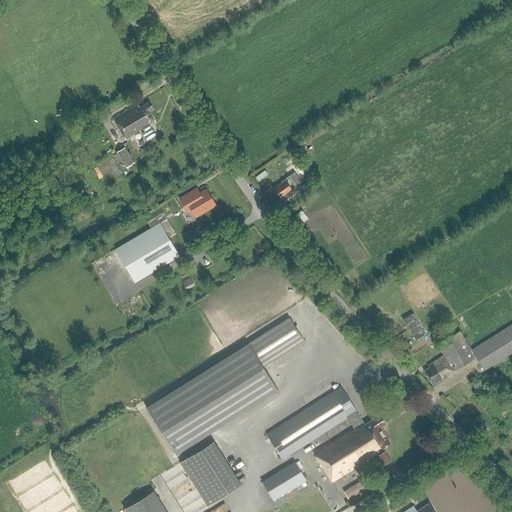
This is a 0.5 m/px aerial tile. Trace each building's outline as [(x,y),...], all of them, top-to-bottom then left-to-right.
[(155,122),(149,112),(153,109),(148,102),(139,107),(137,104),(112,119),(125,140),(142,129),(144,132),(142,134),(146,141),(155,135),(151,128),(149,125),(155,122)] [(85,145),(74,128),(62,136),(74,153),(85,145)] [(117,152),(127,168),(134,163),(125,148),(117,152)] [(301,182),(299,179),(294,172),(281,182),(282,183),(274,189),(280,197),(301,182)] [(199,195),(196,189),(180,199),(188,212),(192,209),(196,216),(203,212),(204,212),(206,211),(206,210),(214,205),(206,191),(199,195)] [(135,283),(179,257),(178,255),(185,251),(178,239),(171,243),(159,223),(115,249),(135,283)] [(190,278),(182,282),(186,290),(194,286),(190,278)] [(419,339),(430,333),(417,312),(406,318),(419,339)] [(262,366),(303,341),(290,319),(147,410),(175,454),(277,390),(262,366)] [(511,352),(511,324),(472,350),(460,331),(437,345),(444,356),(428,366),(429,368),(424,371),(432,385),(442,378),(443,380),(455,373),(454,370),(476,357),(484,370),(511,352)] [(493,372),(473,385),(480,396),(487,391),(488,392),(488,393),(501,413),(510,407),(497,387),(496,387),(494,383),(499,380),(493,372)] [(357,413),(341,387),(266,435),(282,460),(347,419),(354,429),(314,454),(332,482),(345,473),(348,472),(376,454),(375,452),(382,448),(390,443),(380,428),(386,424),(380,416),(365,425),(363,423),(357,413)] [(208,506),(241,485),(214,442),(180,463),(208,506)] [(379,456),(385,466),(391,462),(385,452),(379,456)] [(306,481),(294,462),(262,482),(274,500),(306,481)] [(343,492),(348,500),(370,487),(364,479),(343,492)] [(124,509),(126,511),(166,511),(153,491),(124,509)] [(434,511),(429,503),(416,511),(413,506),(403,511),(434,511)]
